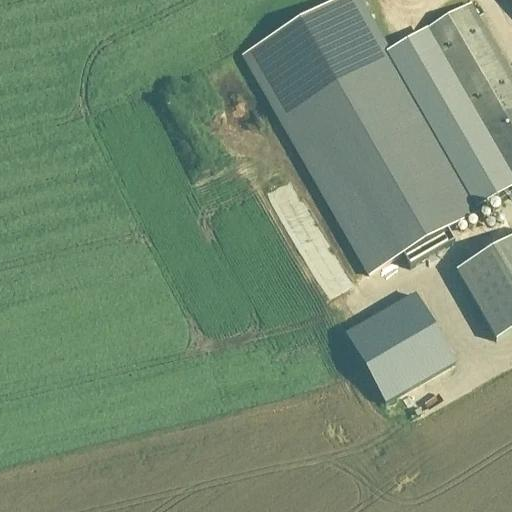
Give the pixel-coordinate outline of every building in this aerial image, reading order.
[(454,247),(446,234),(480,215),(477,211),(388,54),(356,0),(345,0),(242,59),(368,279),(402,260),(409,272),(454,247)] [(511,190),(511,79),(471,6),(422,34),(511,190)] [(197,131),(208,144),(223,132),(212,119),(197,131)] [(296,184),(272,197),(332,302),(355,289),(296,184)] [(511,334),(511,242),(456,275),(496,344),(511,334)] [(414,299),(345,338),(383,407),(384,408),(454,368),(414,299)]
